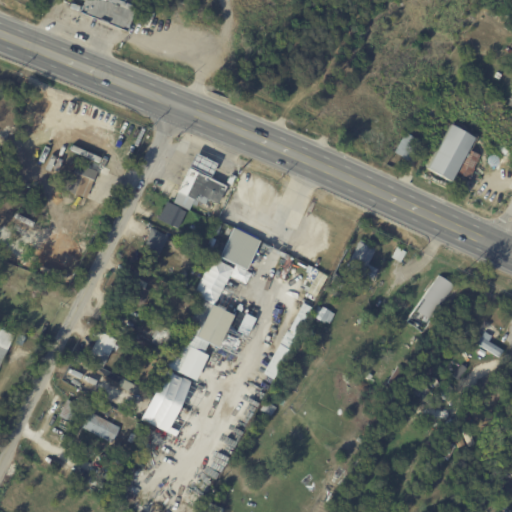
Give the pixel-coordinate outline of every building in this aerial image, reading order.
[(116,0),(137,8),(127,33),(79,14),(84,0),(116,0)] [(500,17),(505,20),(501,26),(496,23),(500,17)] [(496,73),(500,75),(497,81),(492,78),(495,73),(496,73)] [(439,116),(435,122),(426,117),(430,111),(439,116)] [(468,180),(454,175),(449,184),(426,171),(449,126),(473,139),(467,150),(478,154),(468,180)] [(417,149),(409,162),(394,153),(406,133),(421,142),(417,149)] [(195,153),(217,163),(210,177),(189,166),(195,153)] [(96,173),(86,198),(66,191),(73,171),(74,171),(77,163),(97,171),(96,173)] [(226,186),(217,204),(207,199),(204,204),(198,201),(196,207),(191,205),(189,210),(172,202),(177,191),(176,191),(188,167),(226,186)] [(157,220),(166,201),(181,209),(185,212),(177,229),(157,220)] [(246,234),(256,239),(258,235),(262,237),(261,239),(265,241),(264,244),(271,247),(268,254),(264,252),(261,258),(265,259),(252,287),(229,276),(215,307),(233,315),(217,348),(207,343),(202,353),(208,356),(195,381),(194,380),(192,385),(174,376),(169,386),(158,381),(178,340),(186,344),(190,335),(184,332),(200,299),(193,295),(211,258),(233,269),(235,264),(202,249),(215,222),(232,230),(233,228),(242,232),(243,229),(247,232),(246,234)] [(147,237),(151,228),(168,236),(157,258),(142,250),(149,238),(147,237)] [(376,272),(371,282),(345,268),(360,240),(376,249),(368,264),(378,269),(376,272)] [(404,257),(401,263),(392,258),(398,247),(407,252),(404,257)] [(194,265),(202,269),(198,277),(190,273),(194,265)] [(324,274),(315,271),(306,292),(315,296),(324,274)] [(149,291),(142,305),(111,291),(117,279),(125,282),(128,274),(147,283),(145,289),(149,291)] [(453,286),(422,331),(408,321),(440,276),(453,286)] [(188,308),(181,304),(185,294),(193,298),(188,308)] [(311,308),(305,321),(296,316),(302,304),(311,308)] [(335,315),(329,325),(323,322),(322,323),(315,319),(316,318),(311,316),(316,305),(321,308),(322,306),(330,310),(329,311),(335,315)] [(153,332),(158,324),(175,332),(170,344),(169,343),(165,350),(150,343),(153,338),(151,337),(153,332)] [(11,340),(6,351),(7,351),(0,364),(0,329),(14,336),(11,340)] [(116,340),(102,368),(86,360),(95,342),(94,342),(99,332),(116,340)] [(492,344),(503,351),(499,358),(473,341),(477,334),(481,337),(482,334),(488,338),(486,340),(492,344)] [(143,341),(158,348),(155,354),(140,347),(143,341)] [(431,390),(424,400),(409,390),(426,364),(430,367),(423,376),(430,380),(425,387),(431,390)] [(461,381),(467,369),(458,365),(452,377),(461,381)] [(64,403),(66,400),(81,407),(73,424),(58,416),(64,403)] [(104,420),(120,428),(112,444),(82,428),(90,412),(104,420)] [(253,438),(247,448),(239,444),(245,433),(253,438)] [(62,434),(68,437),(65,443),(59,440),(62,434)] [(357,457),(362,459),(358,468),(353,465),(357,457)] [(511,461),(511,475),(507,473),(505,475),(497,470),(499,467),(501,468),(507,458),(511,461)]
